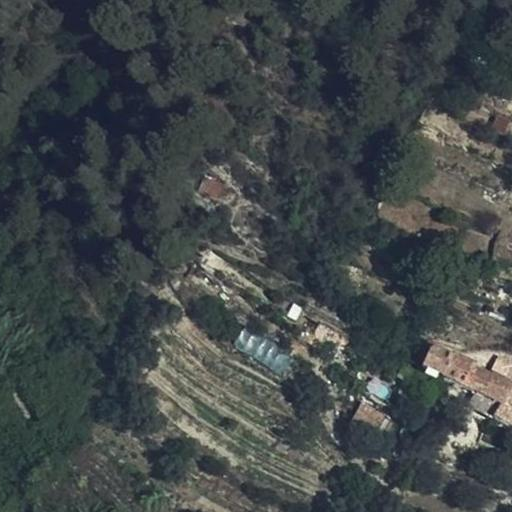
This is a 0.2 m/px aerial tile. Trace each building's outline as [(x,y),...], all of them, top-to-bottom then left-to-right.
[(511,253),(511,230),(491,224),(483,249),(510,259),(511,253)] [(456,265),(452,276),(465,281),(469,269),(456,265)] [(469,269),(465,281),(483,286),(487,274),(469,269)] [(511,274),(506,273),(505,279),(501,294),(511,296),(511,274)] [(353,345),(317,328),(313,334),(304,330),(299,341),(344,363),(353,345)] [(480,411),(497,417),(508,388),(511,378),(511,373),(495,367),(490,380),(474,372),(476,366),(436,349),(427,372),(442,378),(440,383),(483,400),(480,411)] [(511,373),(511,359),(500,355),(495,367),(511,373)] [(511,389),(508,388),(497,417),(511,421),(511,389)] [(380,416),(362,405),(350,423),(369,435),(380,416)]
